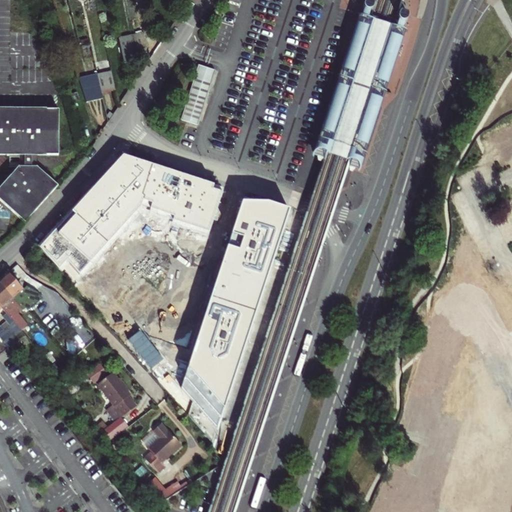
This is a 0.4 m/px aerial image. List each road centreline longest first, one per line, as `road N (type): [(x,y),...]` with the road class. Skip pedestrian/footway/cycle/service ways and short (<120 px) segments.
road 1 (primary): [(298,511),(443,65),(473,0)]
road 2 (primary): [(369,220),(332,305),(265,511)]
road 3 (unknown): [(97,160),(174,211),(207,257),(218,332),(205,394)]
road 4 (unclassified): [(369,220),(175,160),(125,124)]
road 5 (primary): [(441,0),(369,220)]
road 6 (unclassified): [(125,124),(0,262)]
road 7 (unclassified): [(204,0),(125,124)]
road 8 (unknown): [(511,278),(471,203),(511,178)]
